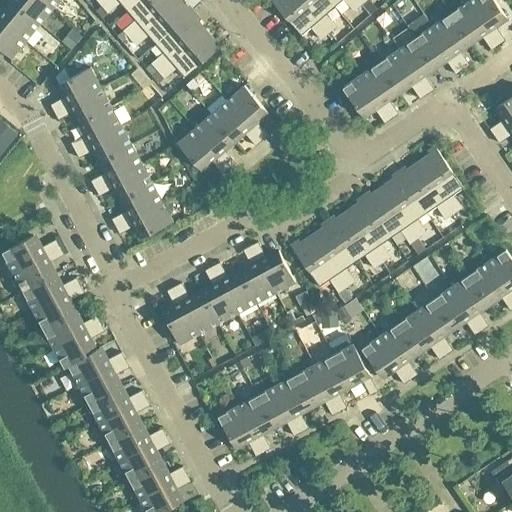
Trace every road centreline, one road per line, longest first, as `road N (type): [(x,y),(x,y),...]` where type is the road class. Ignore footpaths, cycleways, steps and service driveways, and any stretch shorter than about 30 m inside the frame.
road 1 (residential): [(115,289),(240,225),(284,224),(350,177),(360,153)]
road 2 (residential): [(286,511),(511,356)]
road 3 (residential): [(234,511),(115,289)]
road 4 (residential): [(115,289),(26,111),(0,89)]
road 5 (residential): [(360,153),(336,143),(232,5)]
